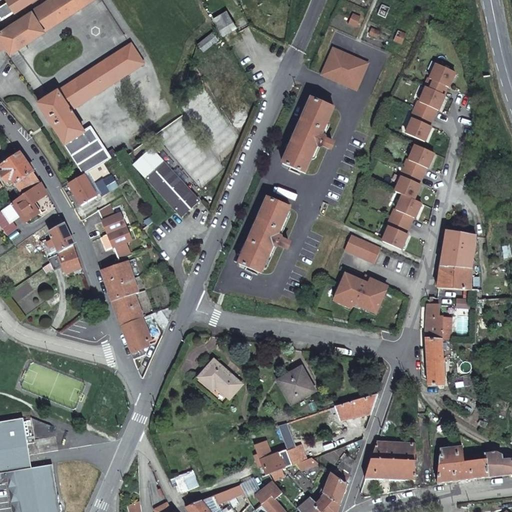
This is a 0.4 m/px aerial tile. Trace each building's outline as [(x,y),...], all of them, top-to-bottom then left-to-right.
[(15,11),(7,0),(0,4),(0,10),(5,18),(15,11)] [(47,0),(0,31),(0,36),(7,47),(10,52),(90,0),(47,0)] [(7,0),(15,11),(31,0),(7,0)] [(232,27),(224,15),(213,22),(220,34),(232,27)] [(201,52),(213,42),(208,36),(196,45),(201,52)] [(39,104),(73,156),(92,144),(83,131),(71,112),(144,64),(132,45),(116,54),(39,104)] [(333,49),(321,75),(356,91),(368,64),(333,49)] [(455,72),(436,64),(430,79),(428,78),(425,86),(426,87),(443,94),(447,86),(448,87),(455,72)] [(443,94),(426,87),(420,102),(418,101),(414,110),(433,118),(436,110),(438,110),(445,95),(443,94)] [(334,108),(311,98),(283,164),(305,174),(318,144),(329,149),(331,149),(332,148),(333,147),(333,145),(333,144),(332,142),(321,138),(334,108)] [(433,118),(414,110),(411,118),(412,119),(406,134),(425,142),(431,126),(430,126),(433,118)] [(112,157),(110,154),(92,126),(83,131),(92,144),(73,156),(84,174),(88,171),(112,157)] [(434,153),(416,145),(409,160),(408,159),(404,168),(422,176),(426,168),(427,168),(434,153)] [(152,151),(135,165),(182,217),(199,201),(152,151)] [(22,195),(41,182),(38,178),(20,152),(1,165),(4,170),(0,173),(0,174),(7,186),(13,182),(22,195)] [(422,176),(404,168),(400,176),(402,177),(395,192),(403,195),(414,200),(421,184),(419,184),(422,176)] [(84,174),(97,195),(101,193),(95,183),(88,171),(84,174)] [(113,172),(95,183),(101,193),(102,196),(127,180),(122,171),(115,175),(113,172)] [(84,174),(69,183),(82,205),(97,195),(84,174)] [(34,203),(47,193),(41,182),(22,195),(0,210),(0,227),(13,219),(18,225),(40,211),(34,203)] [(414,200),(403,195),(397,210),(395,209),(391,218),(410,226),(413,218),(415,218),(422,203),(414,200)] [(290,208),(268,198),(240,263),(262,273),(275,244),(286,249),(288,248),(289,248),(290,246),(290,244),(290,243),(289,242),(278,237),(290,208)] [(410,226),(391,218),(388,226),(389,227),(383,242),(401,250),(408,234),(406,234),(410,226)] [(61,254),(74,245),(64,223),(50,232),(52,237),(41,241),(49,257),(61,254)] [(461,234),(447,231),(442,260),(437,288),(470,293),(472,271),(477,240),(460,236),(461,234)] [(381,248),(352,235),(345,251),(375,264),(381,248)] [(82,268),(74,245),(61,254),(62,258),(51,261),(48,262),(46,264),(48,268),(52,266),(54,271),(64,268),(67,274),(82,268)] [(122,325),(138,320),(134,306),(131,307),(128,297),(131,296),(120,264),(102,270),(120,326),(122,325)] [(346,275),(335,301),(346,306),(348,301),(354,304),(352,306),(359,309),(360,306),(371,311),(373,304),(379,307),(388,287),(371,280),(369,284),(346,275)] [(487,293),(486,305),(497,306),(497,294),(487,293)] [(469,310),(469,302),(456,301),(455,309),(469,310)] [(163,332),(176,304),(138,320),(122,325),(136,358),(147,353),(144,348),(150,345),(149,341),(153,339),(145,321),(156,316),(163,332)] [(376,314),(379,307),(373,304),(371,311),(376,314)] [(427,340),(443,342),(450,342),(451,320),(446,319),(446,317),(439,317),(440,306),(428,305),(428,307),(423,306),(422,330),(427,330),(427,340)] [(445,385),(443,342),(427,340),(427,342),(429,386),(445,385)] [(242,384),(214,359),(198,377),(212,389),(214,386),(229,399),(242,384)] [(303,370),(282,381),(289,395),(287,396),(291,405),(315,392),(303,370)] [(372,414),(378,395),(336,403),(331,405),(334,413),(339,412),(341,420),(372,414)] [(0,478),(8,478),(14,481),(18,511),(61,511),(54,464),(33,468),(25,418),(0,422),(0,478)] [(286,422),(279,425),(289,451),(290,454),(297,452),(286,422)] [(344,442),(345,445),(350,443),(349,440),(352,439),(349,432),(337,437),(339,444),(344,442)] [(377,442),(365,479),(415,481),(416,444),(377,442)] [(429,485),(487,477),(485,460),(464,462),(462,447),(440,450),(438,463),(431,462),(429,485)] [(290,454),(289,451),(262,461),(259,462),(262,472),(252,476),(254,481),(261,478),(273,473),(284,469),(294,465),(290,454)] [(350,475),(355,460),(345,452),(340,458),(342,460),(338,465),(338,466),(350,475)] [(485,460),(487,477),(511,473),(511,459),(510,459),(503,460),(503,456),(496,453),(484,454),(485,460)] [(306,460),(306,461),(308,466),(315,464),(313,458),(306,460)] [(344,483),(350,475),(338,466),(333,473),(344,483)] [(284,469),(273,473),(276,480),(286,476),(284,469)] [(194,470),(175,477),(182,493),(200,485),(194,470)] [(329,497),(341,505),(348,486),(344,483),(333,473),(332,473),(324,494),(329,497)] [(0,484),(8,483),(13,511),(18,511),(14,481),(8,478),(0,478),(0,484)] [(261,478),(254,481),(251,482),(258,492),(265,487),(261,478)] [(251,482),(241,486),(250,501),(259,494),(258,492),(251,482)] [(257,510),(264,504),(269,511),(288,511),(277,498),(283,492),(274,482),(259,494),(250,501),(253,505),(257,510)] [(241,486),(186,507),(189,511),(210,511),(207,507),(217,504),(237,496),(246,511),(253,505),(250,501),(241,486)] [(312,500),(299,510),(301,511),(338,511),(341,505),(329,497),(317,506),(312,500)]
